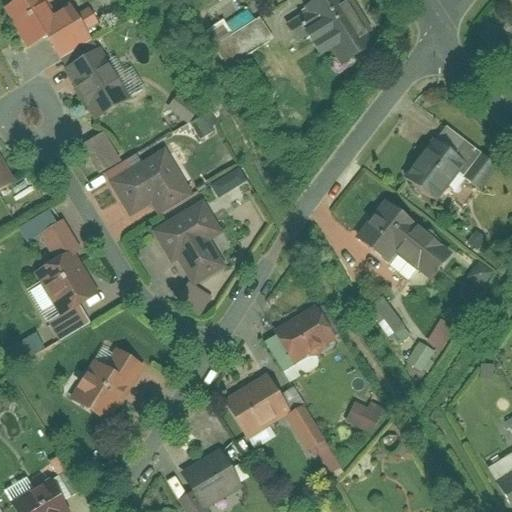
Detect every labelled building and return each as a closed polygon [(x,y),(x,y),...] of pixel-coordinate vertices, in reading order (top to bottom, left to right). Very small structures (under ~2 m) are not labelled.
[(40,40),(53,60),(88,36),(66,5),(48,17),(36,0),(14,0),(0,9),(0,11),(26,50),(40,40)] [(336,0),(324,0),(289,24),(309,54),(331,39),(344,59),(367,44),(336,0)] [(224,74),(271,43),(258,24),(211,54),(224,74)] [(96,50),(58,72),(91,126),(128,104),(96,50)] [(432,139),(400,182),(425,200),(441,179),(459,192),(475,171),(432,139)] [(171,160),(113,194),(127,218),(148,206),(154,217),(191,195),(171,160)] [(0,192),(11,186),(0,166),(0,192)] [(217,201),(245,182),(236,169),(208,189),(217,201)] [(216,200),(150,238),(170,272),(186,262),(193,273),(217,259),(203,235),(228,221),(216,200)] [(446,259),(385,206),(354,242),(376,260),(387,247),(427,281),(446,259)] [(62,260),(80,249),(63,221),(36,237),(53,264),(28,279),(51,316),(39,323),(53,346),(81,329),(69,309),(86,298),(62,260)] [(386,294),(371,304),(393,337),(408,327),(386,294)] [(330,348),(310,315),(268,341),(288,374),(330,348)] [(437,352),(452,331),(439,321),(423,342),(437,352)] [(0,354),(9,369),(41,350),(32,335),(0,354)] [(433,355),(417,345),(404,366),(419,376),(433,355)] [(99,348),(71,404),(97,418),(125,362),(99,348)] [(285,415),(265,382),(227,404),(247,438),(285,415)] [(376,415),(351,405),(343,425),(368,435),(376,415)] [(324,446),(304,414),(289,423),(308,456),(324,446)] [(203,511),(237,492),(217,460),(182,482),(190,496),(175,505),(179,511),(203,511)] [(511,482),(500,490),(511,511),(511,482)] [(52,511),(38,488),(5,508),(7,511),(52,511)]
